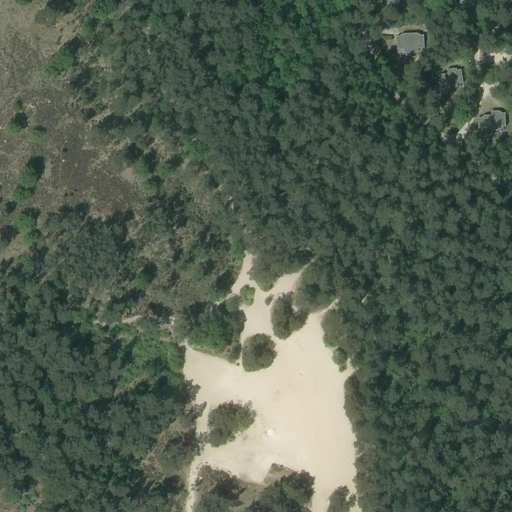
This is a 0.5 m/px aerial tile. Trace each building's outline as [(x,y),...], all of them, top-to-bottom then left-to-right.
[(410,54),(409,34),(402,35),(402,36),(400,36),(400,37),(395,37),(396,51),(403,50),(406,54),(410,54)] [(417,34),(409,34),(410,54),(416,54),(417,52),(417,50),(424,49),(423,36),(419,36),(419,35),(417,35),(417,34)] [(447,74),(450,89),(455,89),(457,87),(456,85),(463,84),(461,71),(456,71),(456,70),(454,70),(454,69),(447,70),(447,74)] [(450,89),(447,74),(440,75),(440,76),(438,77),(438,78),(434,79),(436,92),(443,91),(443,93),(445,95),(451,94),(450,89)] [(492,116),(492,132),(497,132),(499,130),(499,127),(505,127),(505,114),(501,114),(500,113),(498,113),(498,112),(491,112),(491,116),(492,116)] [(492,116),(491,116),(484,116),(484,117),(482,117),(482,119),(478,119),(478,132),(484,132),(484,136),(492,136),(492,132),(492,116)]
